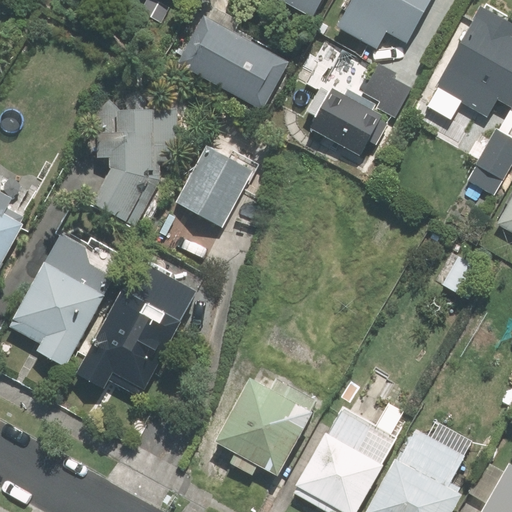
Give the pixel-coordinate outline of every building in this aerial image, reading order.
[(284,0),(312,15),(320,0),(284,0)] [(351,0),(337,25),(376,47),(386,30),(405,41),(427,0),(351,0)] [(511,23),(480,6),(435,86),(487,115),(497,98),(511,106),(511,23)] [(204,13),(176,63),(262,110),(288,62),(251,42),(253,38),(234,28),(239,20),(214,7),(209,16),(204,13)] [(393,116),(409,87),(393,77),(397,71),(378,61),(362,90),(377,98),(374,104),(356,94),(352,100),(335,91),(313,128),(359,154),(368,139),(375,144),(387,122),(379,118),(380,116),(372,112),(375,105),(393,116)] [(120,109),(111,99),(98,111),(100,156),(111,156),(111,170),(94,201),(137,224),(162,180),(161,164),(180,163),(179,108),(120,109)] [(493,193),(511,159),(511,138),(495,129),(467,179),(493,193)] [(207,145),(176,201),(220,226),(251,170),(207,145)] [(0,261),(22,222),(8,215),(16,199),(0,190),(0,261)] [(511,196),(497,223),(511,230),(511,196)] [(64,365),(114,277),(89,264),(86,246),(60,232),(9,325),(40,343),(36,350),(64,365)] [(458,255),(442,284),(467,298),(483,269),(458,255)] [(139,259),(76,372),(104,387),(108,379),(139,396),(181,320),(179,319),(195,290),(139,259)] [(271,390),(251,378),(215,442),(235,453),(230,464),(251,476),(258,466),(277,476),(313,413),(310,411),(316,401),(277,379),(271,390)] [(342,407),(295,494),(328,511),(355,511),(382,464),(381,463),(395,436),(342,407)] [(450,482),(465,456),(418,429),(401,460),(396,457),(365,511),(452,511),(463,494),(458,491),(460,487),(450,482)] [(486,462),(470,493),(486,502),(480,511),(511,511),(511,463),(508,461),(503,472),(486,462)]
